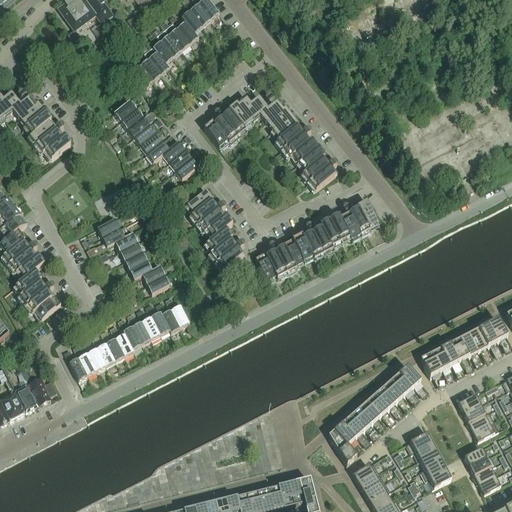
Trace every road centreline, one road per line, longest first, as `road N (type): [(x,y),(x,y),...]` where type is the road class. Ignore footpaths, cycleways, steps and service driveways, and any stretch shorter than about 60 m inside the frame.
road 1 (residential): [(75,414),(43,350),(90,307),(36,190),(77,158),(81,136),(76,116),(46,78),(13,73),(0,57)]
road 2 (residential): [(75,414),(420,238)]
road 3 (residential): [(274,56),(190,122),(258,226),(374,179)]
road 4 (residential): [(374,179),(274,56)]
